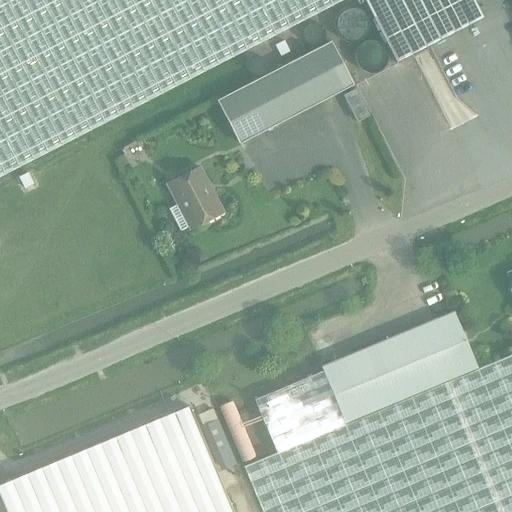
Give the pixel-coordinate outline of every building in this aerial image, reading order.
[(0,0),(0,178),(255,46),(345,0),(363,0),(397,63),(483,19),(473,0),(0,0)] [(240,145),(353,86),(331,43),(218,102),(240,145)] [(356,91),(344,97),(357,123),(369,117),(356,91)] [(216,107),(205,112),(221,145),(232,139),(216,107)] [(168,185),(178,205),(169,210),(181,232),(189,227),(191,230),(223,214),(200,169),(168,185)] [(323,372),(255,401),(277,454),(478,370),(454,312),(322,367),(323,372)] [(511,511),(511,355),(478,370),(277,454),(244,468),(262,511),(511,511)] [(233,511),(189,407),(0,486),(0,497),(6,511),(233,511)]
